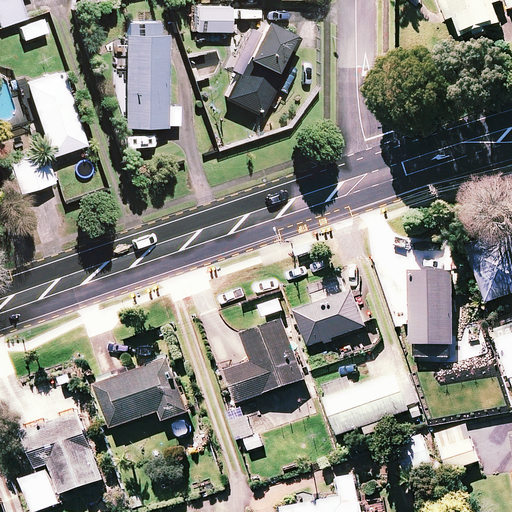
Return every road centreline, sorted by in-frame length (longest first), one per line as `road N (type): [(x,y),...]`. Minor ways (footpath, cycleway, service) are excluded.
road 1 (secondary): [(375,172),(0,308)]
road 2 (residential): [(375,172),(359,111),(356,0)]
road 3 (secondary): [(511,134),(375,172)]
